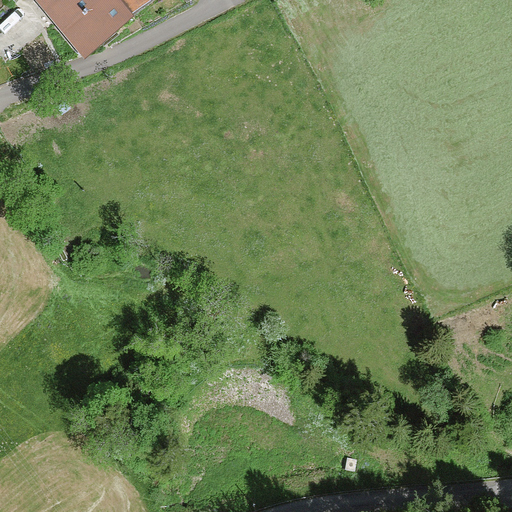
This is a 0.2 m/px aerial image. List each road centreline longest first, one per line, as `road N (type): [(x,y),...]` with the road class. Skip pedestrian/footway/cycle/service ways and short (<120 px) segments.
road 1 (unclassified): [(0,99),(92,69),(215,5)]
road 2 (tertiary): [(306,511),(343,501),(511,502)]
